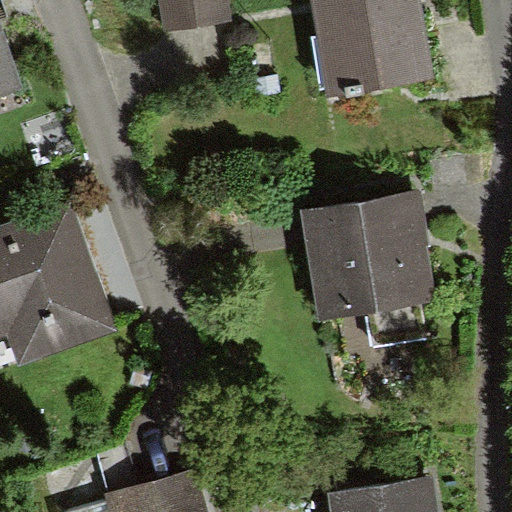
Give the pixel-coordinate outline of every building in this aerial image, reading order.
[(229,0),(160,0),(164,27),(232,18),(229,0)] [(420,0),(312,0),(326,89),(431,74),(420,0)] [(0,23),(0,92),(22,85),(0,23)] [(420,197),(305,213),(320,320),(365,314),(370,349),(429,341),(424,304),(434,303),(420,197)] [(72,202),(0,227),(0,342),(10,339),(18,361),(116,326),(72,202)] [(209,511),(198,470),(107,495),(111,511),(209,511)] [(435,511),(431,480),(330,495),(332,511),(435,511)]
